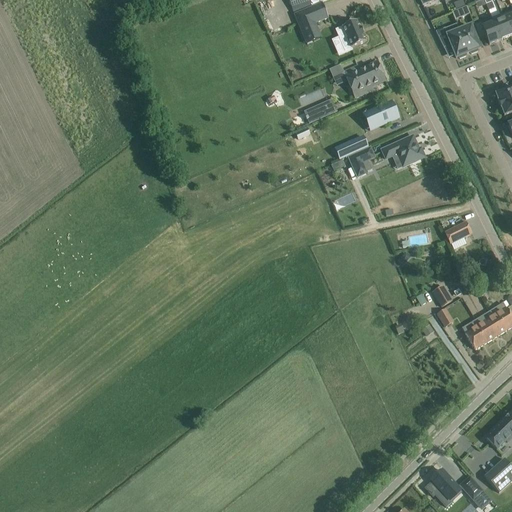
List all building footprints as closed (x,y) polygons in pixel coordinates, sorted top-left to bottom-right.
[(290,0),(294,13),(311,7),(309,0),(290,0)] [(270,8),(274,17),(284,13),(280,4),(270,8)] [(328,19),(322,4),(294,15),(303,38),(304,37),(318,32),(316,28),(315,24),(328,19)] [(470,14),(467,7),(458,11),(461,18),(470,14)] [(511,10),(502,15),(510,37),(511,35),(511,10)] [(502,15),(491,19),(500,41),(510,37),(502,15)] [(489,46),(500,41),(491,19),(474,26),(479,38),(485,35),(489,46)] [(361,29),(359,30),(356,22),(342,28),(345,35),(340,37),(339,38),(345,52),(365,43),(362,35),(363,34),(361,29)] [(470,27),(459,32),(468,54),(469,53),(471,55),(477,52),(477,50),(479,49),(470,27)] [(444,29),(436,33),(444,49),(450,46),(456,59),(458,58),(460,59),(465,57),(466,55),(468,54),(459,32),(447,36),(444,29)] [(378,64),(377,62),(366,67),(359,70),(357,67),(343,73),(354,100),(373,91),(372,88),(385,82),(378,64)] [(497,95),(496,96),(496,97),(499,103),(498,103),(500,109),(501,109),(504,115),(504,116),(505,116),(511,113),(511,89),(497,95)] [(331,100),(312,109),(318,122),(337,113),(331,100)] [(372,112),(368,114),(371,120),(374,129),(397,120),(398,119),(391,103),(390,104),(372,112)] [(307,131),(295,138),(299,145),(311,138),(307,131)] [(412,137),(381,151),(385,160),(398,154),(400,159),(399,159),(403,168),(424,158),(420,150),(417,151),(415,147),(416,146),(412,137)] [(367,148),(363,138),(346,145),(335,150),(339,160),(367,148)] [(369,150),(349,159),(357,178),(366,174),(362,164),(373,158),(369,150)] [(342,161),(331,166),(334,172),(345,167),(342,161)] [(412,183),(418,197),(430,191),(432,196),(446,190),(438,171),(412,183)] [(444,234),(450,246),(472,235),(466,223),(444,234)] [(475,273),(469,276),(475,287),(480,284),(475,273)] [(452,302),(443,287),(431,294),(441,309),(452,302)] [(502,304),(490,312),(494,317),(497,315),(507,331),(511,328),(511,318),(506,309),(506,310),(502,304)] [(452,322),(445,311),(438,316),(445,327),(452,322)] [(490,312),(475,321),(478,326),(476,328),(486,344),(507,331),(497,315),(494,317),(490,312)] [(478,326),(475,321),(462,329),(465,334),(465,335),(475,351),(486,344),(476,328),(478,326)] [(434,333),(430,326),(423,331),(427,338),(434,333)] [(511,421),(507,416),(484,439),(496,451),(505,442),(507,444),(511,438),(511,421)] [(511,481),(511,468),(504,460),(484,478),(499,494),(511,481)] [(432,483),(425,490),(433,498),(434,496),(445,508),(454,500),(453,499),(461,492),(442,472),(431,482),(432,483)] [(470,478),(460,487),(472,501),(473,501),(474,500),(482,510),(491,502),(470,478)]
